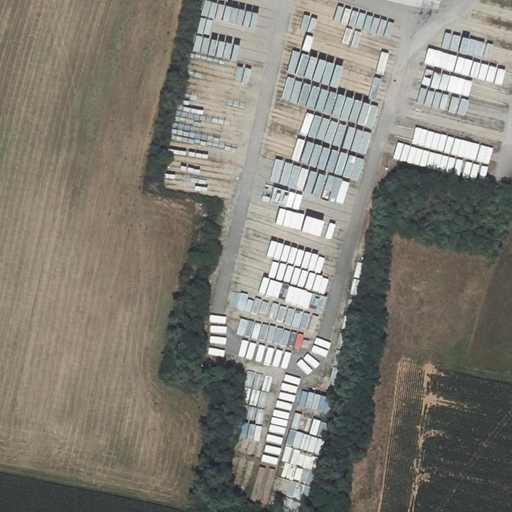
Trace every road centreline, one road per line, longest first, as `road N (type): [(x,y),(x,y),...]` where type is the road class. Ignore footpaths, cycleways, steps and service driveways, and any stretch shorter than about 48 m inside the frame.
road 1 (unknown): [(293,382),(224,345),(210,315),(288,0)]
road 2 (unknown): [(435,21),(387,112),(323,331),(293,382)]
